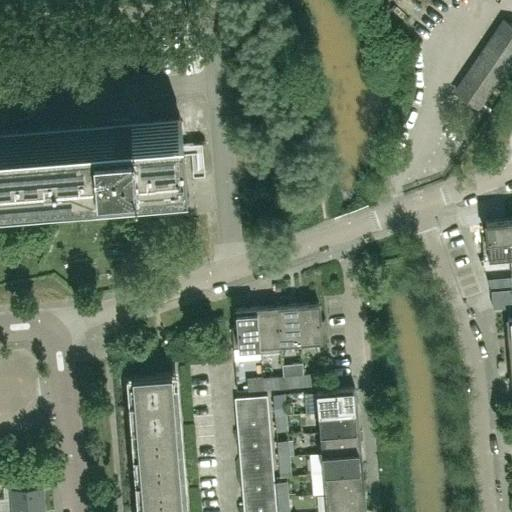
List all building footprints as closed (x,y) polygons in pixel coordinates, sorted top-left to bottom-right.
[(477,105),(509,57),(511,52),(511,24),(504,20),(457,92),(477,105)] [(0,180),(184,165),(180,119),(131,123),(130,111),(114,112),(111,112),(112,124),(0,133),(0,180)] [(281,159),(280,147),(259,148),(260,160),(281,159)] [(509,256),(506,218),(485,220),(486,236),(481,236),(483,258),(509,256)] [(327,339),(325,317),(320,318),(318,301),(297,303),(300,341),(327,339)] [(300,341),(297,303),(277,305),(280,343),(300,341)] [(280,343),(277,305),(256,307),(259,345),(280,343)] [(259,345),(256,307),(235,308),(236,325),(231,325),(233,347),(259,345)] [(182,511),(171,372),(172,372),(172,371),(131,374),(132,376),(144,511),(182,511)] [(319,383),(318,372),(303,373),(304,384),(319,383)] [(304,384),(303,373),(283,375),(284,386),(304,384)] [(284,386),(283,375),(262,377),(263,388),(284,386)] [(263,388),(262,377),(247,378),(248,389),(263,388)] [(356,407),(354,386),(316,389),(318,410),(356,407)] [(277,511),(267,394),(235,397),(244,511),(277,511)] [(286,413),(284,398),(273,399),(275,414),(286,413)] [(358,427),(356,407),(318,410),(320,431),(358,427)] [(287,429),(286,413),(275,414),(276,430),(287,429)] [(360,448),(358,427),(320,431),(322,451),(360,448)] [(289,454),(288,439),(277,440),(278,455),(289,454)] [(362,468),(360,448),(322,451),(323,472),(362,468)] [(290,469),(289,454),(278,455),(279,470),(290,469)] [(363,489),(362,468),(323,472),(325,492),(363,489)] [(288,495),(287,480),(276,481),(277,496),(288,495)] [(45,507),(43,482),(11,485),(13,509),(45,507)] [(333,511),(365,509),(363,489),(325,492),(326,511),(333,511)] [(289,510),(288,495),(277,496),(278,511),(289,510)]
